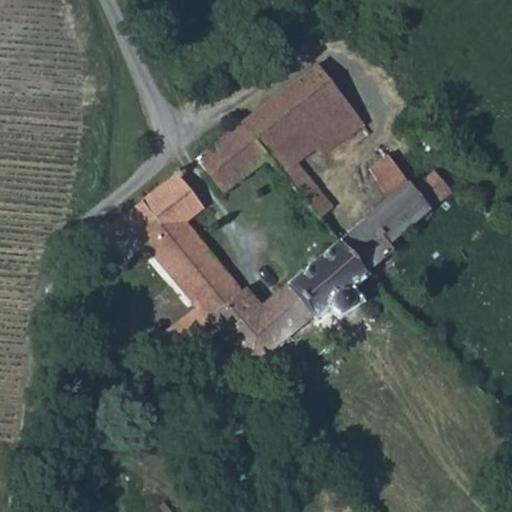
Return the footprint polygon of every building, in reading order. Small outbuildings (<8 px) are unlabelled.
[(252,111),(237,121),(267,155),(303,197),(320,217),(335,204),(297,159),(314,145),(320,151),(362,122),(317,63),(252,111)] [(237,121),(197,156),(224,189),(258,162),(267,155),(237,121)] [(389,196),(338,238),(363,270),(392,247),(388,242),(452,188),(434,168),(413,186),(409,181),(407,181),(388,154),(370,166),(389,196)] [(177,172),(121,215),(137,233),(208,317),(247,283),(238,272),(230,278),(225,273),(219,265),(210,250),(200,237),(208,230),(195,212),(203,206),(181,178),(177,172)] [(338,238),(261,301),(287,333),(328,300),(328,301),(329,305),(332,308),(334,310),(338,311),(341,311),(346,311),(348,309),(352,305),(353,301),(353,297),(351,293),(348,289),(344,287),(345,285),(363,270),(338,238)] [(247,283),(208,317),(218,328),(249,364),(287,333),(261,301),(247,283)] [(458,334),(446,346),(476,373),(488,360),(458,334)]
